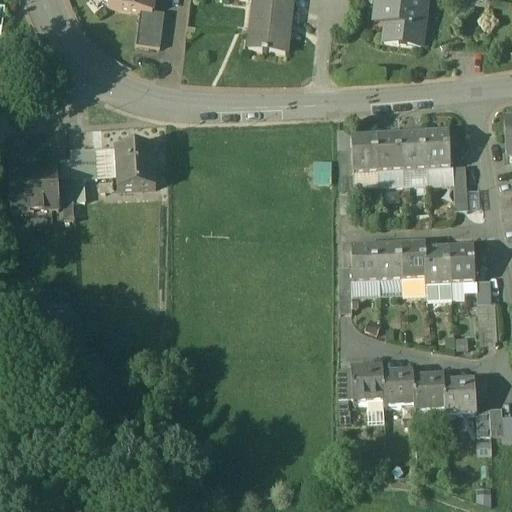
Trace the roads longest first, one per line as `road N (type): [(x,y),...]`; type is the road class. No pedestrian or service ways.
road 1 (residential): [(93,71),(110,86),(172,109),(290,110),(471,94)]
road 2 (residential): [(511,370),(349,353)]
road 3 (residential): [(492,235),(346,242)]
road 4 (residential): [(471,94),(492,235)]
road 5 (residential): [(492,235),(511,358)]
